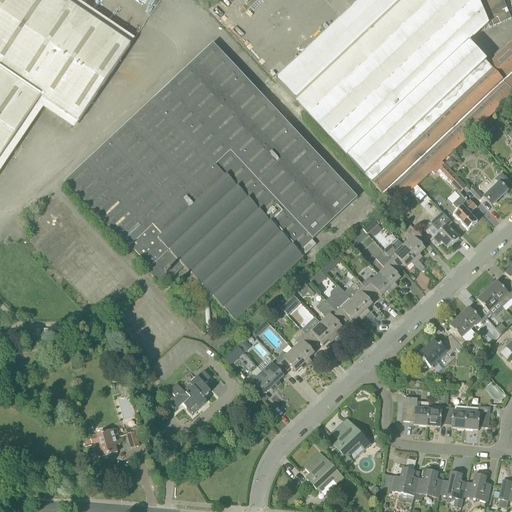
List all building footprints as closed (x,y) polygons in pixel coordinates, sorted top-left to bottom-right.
[(0,0),(0,158),(41,98),(78,123),(130,47),(60,0),(0,0)] [(511,0),(363,0),(364,0),(303,57),(295,49),(285,60),(292,67),(276,83),(392,208),(409,192),(416,186),(511,95),(511,43),(488,66),(486,64),(486,63),(468,44),(488,26),(489,29),(511,20),(504,3),(511,0)] [(316,246),(311,241),(357,199),(213,45),(65,183),(127,250),(132,245),(136,249),(134,250),(143,261),(140,264),(161,286),(170,277),(172,279),(184,268),(195,280),(189,286),(202,301),(208,294),(235,323),(316,246)] [(125,113),(117,120),(123,127),(131,120),(125,113)] [(486,135),(482,130),(477,135),(481,140),(486,135)] [(456,165),(450,159),(444,164),(450,170),(456,165)] [(452,216),(467,232),(477,223),(469,215),(476,208),(469,201),(468,203),(459,194),(466,189),(442,163),(431,173),(434,175),(437,172),(456,192),(454,194),(459,199),(452,206),(458,212),(452,216)] [(504,188),(509,183),(501,175),(495,181),(499,184),(483,199),(491,207),(507,192),(504,188)] [(416,198),(422,192),(416,186),(409,192),(415,198),(416,198)] [(478,201),(483,197),(475,189),(470,193),(478,201)] [(432,240),(438,247),(441,244),(448,251),(458,240),(447,228),(451,224),(442,214),(435,220),(441,227),(440,227),(442,229),(434,237),(435,238),(432,240)] [(376,219),(363,231),(368,236),(381,224),(376,219)] [(421,246),(425,243),(414,230),(406,238),(409,241),(403,246),(418,262),(422,258),(420,255),(425,251),(421,246)] [(354,248),(359,244),(355,239),(350,243),(354,248)] [(414,266),(418,262),(403,246),(396,252),(390,246),(383,253),(389,259),(400,271),(405,267),(406,269),(411,264),(414,266)] [(400,271),(389,259),(383,253),(375,260),(384,270),(378,275),(393,291),(397,287),(395,285),(400,280),(396,276),(400,271)] [(342,263),(346,259),(341,254),(337,258),(342,263)] [(310,282),(316,288),(326,279),(320,272),(310,282)] [(393,291),(378,275),(372,281),(369,278),(362,285),(361,285),(373,298),(377,293),(381,298),(386,293),(389,295),(393,291)] [(353,285),(356,281),(352,276),(348,280),(353,285)] [(369,302),(373,298),(361,285),(362,285),(358,282),(350,289),(344,295),(365,317),(370,313),(367,311),(372,306),(369,302)] [(316,294),(307,283),(297,291),(303,298),(308,293),(312,298),(316,294)] [(486,292),(498,305),(502,309),(511,301),(511,291),(504,283),(500,287),(496,283),(486,292)] [(486,292),(477,301),(479,304),(475,307),(487,320),(492,315),(490,313),(498,305),(486,292)] [(344,295),(343,293),(336,299),(330,298),(326,302),(328,305),(345,323),(349,319),(353,324),(359,319),(361,321),(365,317),(344,295)] [(293,297),(280,310),(287,318),(301,305),(293,297)] [(316,309),(325,319),(320,324),(335,340),(339,336),(337,334),(342,329),(341,328),(345,323),(328,305),(324,301),(316,309)] [(471,311),(469,309),(459,318),(470,331),(479,322),(481,325),(487,320),(475,307),(471,311)] [(130,339),(144,325),(128,309),(114,323),(130,339)] [(450,336),(460,347),(464,343),(465,342),(467,345),(476,336),(470,331),(459,318),(449,327),(454,332),(450,336)] [(311,327),(306,332),(302,328),(300,331),(314,347),(319,342),(323,347),(328,342),(330,344),(335,340),(320,324),(313,330),(311,327)] [(170,325),(154,337),(151,333),(136,344),(150,363),(182,340),(170,325)] [(501,334),(506,330),(501,325),(496,329),(501,334)] [(70,329),(23,331),(9,332),(9,343),(71,341),(70,329)] [(292,338),(296,342),(298,345),(292,350),(307,366),(311,362),(309,360),(314,355),(310,351),(314,347),(300,331),(292,338)] [(433,342),(417,357),(424,364),(425,363),(430,369),(446,354),(449,357),(456,351),(460,347),(450,336),(438,347),(433,342)] [(242,352),(249,346),(245,342),(238,348),(242,352)] [(275,361),(287,373),(291,369),(295,373),(300,368),(303,370),(307,366),(292,350),(286,356),(283,353),(275,361)] [(230,366),(237,359),(232,353),(224,361),(230,366)] [(283,377),(287,373),(275,361),(262,373),(277,389),(281,385),(278,383),(284,378),(283,377)] [(277,389),(262,373),(257,368),(251,374),(253,376),(245,383),(257,396),(261,392),(265,396),(270,391),(272,393),(277,389)] [(169,392),(176,399),(169,405),(175,413),(183,406),(192,417),(207,403),(204,400),(210,393),(204,386),(211,380),(204,372),(183,392),(177,385),(169,392)] [(491,384),(487,379),(482,383),(486,388),(491,384)] [(449,393),(441,392),(440,404),(448,405),(449,393)] [(417,399),(405,398),(403,423),(413,424),(413,427),(426,428),(428,411),(420,410),(421,403),(417,403),(417,399)] [(446,424),(447,409),(440,408),(440,412),(428,411),(426,428),(440,429),(440,424),(446,424)] [(488,430),(490,409),(478,408),(478,409),(467,408),(466,414),(465,431),(478,432),(478,429),(488,430)] [(454,410),(447,409),(446,424),(451,425),(451,430),(465,431),(466,414),(454,413),(454,410)] [(340,455),(336,459),(347,470),(353,463),(349,459),(360,448),(364,452),(370,446),(346,421),(334,433),(340,440),(333,447),(340,455)] [(138,447),(136,439),(143,437),(141,428),(133,430),(133,434),(126,435),(131,449),(138,447)] [(90,438),(93,450),(96,455),(98,456),(102,457),(103,458),(117,453),(115,447),(120,445),(116,431),(90,438)] [(383,452),(386,450),(386,449),(384,445),(378,438),(377,439),(373,442),(383,452)] [(319,494),(321,493),(325,497),(343,480),(319,455),(304,469),(311,477),(306,481),(319,494)] [(420,473),(414,472),(402,469),(400,479),(394,477),(390,492),(389,499),(401,502),(402,500),(407,501),(408,496),(414,497),(415,494),(418,480),(420,473)] [(422,501),(423,496),(438,499),(439,497),(441,487),(435,486),(438,474),(426,471),(426,473),(423,472),(422,478),(425,479),(424,482),(418,480),(415,494),(414,497),(414,499),(415,501),(421,502),(422,501)] [(462,476),(450,473),(448,483),(442,482),(441,487),(439,497),(462,502),(463,499),(465,489),(459,488),(462,476)] [(345,478),(355,488),(357,485),(348,475),(345,478)] [(486,478),(474,475),(472,486),(466,484),(465,489),(463,499),(487,504),(490,491),(484,490),(486,478)] [(511,484),(502,482),(498,500),(511,503),(511,484)]
